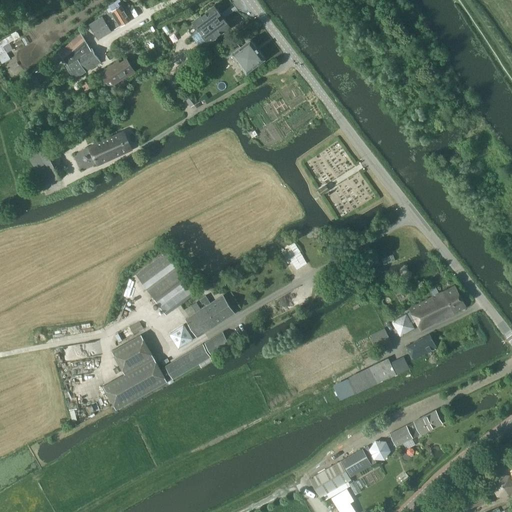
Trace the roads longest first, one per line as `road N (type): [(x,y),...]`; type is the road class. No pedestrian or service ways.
road 1 (unclassified): [(511,339),(334,111)]
road 2 (track): [(143,313),(105,332),(0,354)]
road 3 (unclassified): [(401,511),(511,418)]
road 4 (residential): [(334,111),(251,0)]
